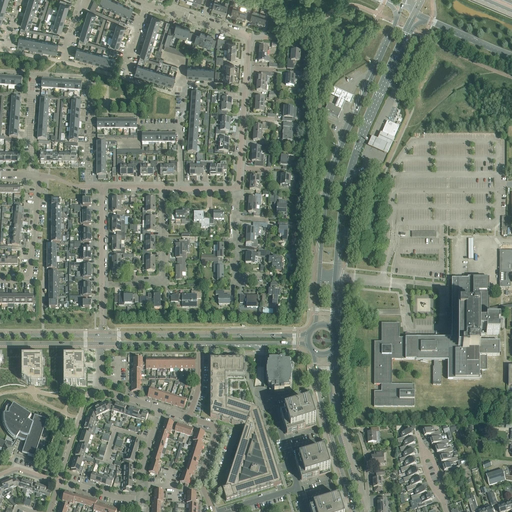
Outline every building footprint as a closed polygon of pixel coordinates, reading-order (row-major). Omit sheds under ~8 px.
[(67,12),(69,6),(68,5),(66,5),(66,2),(60,0),(59,3),(61,4),(59,10),(67,12)] [(111,9),(114,1),(111,0),(107,0),(105,7),(111,9)] [(219,12),(221,4),(217,3),(217,0),(214,0),(212,9),(219,12)] [(35,9),(37,3),(29,1),(27,7),(35,9)] [(117,12),(121,4),(114,1),(111,9),(117,12)] [(225,14),(226,9),(228,3),(226,2),(225,5),(221,4),(219,12),(225,14)] [(123,15),(127,7),(121,4),(117,12),(123,15)] [(238,18),(240,10),(236,9),(237,7),(233,6),(230,15),(238,18)] [(33,16),(35,9),(27,7),(25,13),(33,16)] [(133,10),(133,9),(127,7),(123,15),(129,18),(130,17),(129,17),(132,10),(133,10)] [(244,20),(246,15),(247,11),(244,9),(243,11),(240,10),(238,18),(244,20)] [(65,19),(67,12),(59,10),(57,16),(65,19)] [(95,14),(89,12),(88,12),(85,18),(94,21),(96,14),(95,14)] [(257,24),(259,16),(255,15),(256,13),(252,12),(249,21),(257,24)] [(31,22),(33,16),(25,13),(23,19),(31,22)] [(263,26),(265,21),(267,16),(260,13),(259,16),(257,24),(263,26)] [(63,25),(65,19),(57,16),(55,22),(63,25)] [(152,17),(150,23),(158,26),(160,19),(159,19),(153,17),(152,17)] [(92,28),(94,21),(85,18),(83,25),(92,28)] [(29,29),(31,22),(23,19),(21,26),(22,26),(28,28),(29,29)] [(61,32),(63,25),(55,22),(53,29),(52,29),(51,31),(57,33),(58,30),(60,31),(61,32)] [(156,32),(158,26),(150,23),(148,30),(156,32)] [(90,34),(92,28),(83,25),(81,31),(90,34)] [(123,34),(125,28),(125,27),(124,27),(117,25),(114,32),(123,34)] [(180,37),(183,27),(176,25),(175,27),(170,26),(164,44),(165,44),(168,45),(169,46),(172,38),(174,36),(174,35),(180,37)] [(190,29),(183,27),(180,37),(186,38),(185,41),(187,43),(191,44),(191,43),(194,34),(194,33),(189,32),(190,29)] [(154,39),(156,32),(148,30),(146,36),(154,39)] [(88,40),(90,34),(81,31),(79,38),(80,38),(87,40),(88,40)] [(121,41),(123,34),(114,32),(112,38),(121,41)] [(204,46),(207,36),(204,35),(205,34),(200,32),(199,35),(194,34),(191,43),(193,44),(194,42),(197,43),(197,44),(204,46)] [(207,34),(207,36),(204,46),(210,48),(211,46),(214,47),(216,40),(213,39),(213,38),(211,37),(212,36),(207,34)] [(152,45),(154,39),(146,36),(144,42),(152,45)] [(24,47),(25,39),(19,37),(18,38),(19,38),(17,45),(17,46),(24,47)] [(119,47),(121,41),(112,38),(110,44),(109,44),(108,47),(114,49),(115,46),(118,47),(119,47)] [(30,49),(32,40),(25,39),(24,47),(30,49)] [(227,40),(221,39),(221,42),(225,43),(225,46),(226,46),(228,46),(227,50),(235,51),(236,43),(227,42),(227,40)] [(37,50),(38,41),(32,40),(30,49),(37,50)] [(43,51),(45,42),(38,41),(37,50),(43,51)] [(50,52),(51,43),(45,42),(43,51),(50,52)] [(150,51),(152,45),(144,42),(142,49),(150,51)] [(58,45),(51,43),(50,52),(57,54),(57,53),(58,46),(58,45)] [(81,59),(83,51),(76,49),(76,50),(74,56),(74,57),(81,59)] [(148,58),(150,51),(142,49),(140,55),(141,56),(147,58),(148,58)] [(87,61),(89,52),(83,51),(81,59),(87,61)] [(287,69),(294,70),(294,66),(293,66),(293,61),(300,61),(300,51),(292,51),(291,59),(288,59),(287,69)] [(93,63),(96,54),(89,52),(87,61),(93,63)] [(100,64),(102,56),(96,54),(93,63),(100,64)] [(267,59),(267,55),(259,54),(259,62),(268,63),(269,59),(267,59)] [(106,66),(109,58),(102,56),(100,64),(106,66)] [(115,59),(109,58),(106,66),(113,68),(113,67),(115,60),(115,59)] [(234,65),(226,64),(225,64),(224,68),(226,68),(226,72),(234,73),(234,65)] [(141,76),(143,68),(137,65),(137,66),(135,73),(134,73),(134,74),(141,76)] [(147,78),(150,70),(143,68),(141,76),(147,78)] [(153,80),(156,71),(150,70),(147,78),(153,80)] [(160,82),(162,73),(156,71),(153,80),(160,82)] [(302,73),(290,72),(290,76),(287,76),(286,85),(294,86),(295,76),(302,77),(302,73)] [(166,84),(169,75),(162,73),(160,82),(166,84)] [(271,77),(271,73),(262,73),(261,76),(258,76),(257,83),(267,84),(267,77),(271,77)] [(175,78),(175,77),(169,75),(166,84),(173,86),(173,85),(175,78)] [(266,92),(267,84),(257,83),(257,91),(266,92)] [(353,99),(334,90),(330,97),(338,101),(335,109),(341,112),(345,104),(350,106),(353,99)] [(226,95),(219,95),(218,101),(222,102),(222,105),(231,106),(232,99),(226,99),(226,95)] [(342,109),(328,103),(324,112),(338,118),(342,109)] [(231,112),(231,106),(222,105),(222,109),(218,108),(217,115),(225,115),(225,112),(231,112)] [(288,122),(295,122),(295,118),(293,118),(294,108),(286,108),(285,117),(288,118),(288,122)] [(225,119),(225,115),(217,115),(217,121),(221,122),(221,125),(230,126),(231,119),(225,119)] [(387,122),(382,134),(393,139),(399,127),(387,122)] [(266,127),(274,128),(274,124),(264,123),(264,126),(262,126),(262,127),(254,126),(254,133),(262,134),(262,129),(266,130),(266,127)] [(294,124),(287,123),(286,127),(287,127),(287,130),(284,130),(283,135),(282,141),(293,141),(294,124)] [(230,132),(230,126),(221,125),(220,129),(216,128),(216,135),(224,135),(224,132),(230,132)] [(261,141),(262,134),(254,133),(253,141),(259,141),(259,144),(267,145),(267,142),(261,141)] [(223,139),(224,135),(216,135),(216,141),(219,141),(219,145),(229,146),(229,139),(223,139)] [(395,140),(381,135),(378,141),(372,139),(368,148),(388,156),(395,140)] [(267,149),(267,145),(259,144),(259,148),(253,147),(252,155),(261,155),(261,151),(265,152),(265,149),(267,149)] [(228,152),(229,146),(219,145),(219,149),(215,148),(215,155),(222,155),(222,152),(228,152)] [(47,163),(47,154),(47,151),(41,151),(41,153),(38,152),(38,162),(40,162),(40,163),(41,163),(41,164),(44,164),(44,163),(47,163)] [(264,155),(261,155),(252,155),(252,161),(255,162),(255,167),(263,167),(264,155)] [(294,157),(282,156),(281,166),(286,166),(285,170),(293,171),(293,167),(290,166),(291,161),(294,161),(294,157)] [(127,176),(127,166),(124,166),(124,162),(121,162),(121,160),(117,160),(117,171),(121,171),(121,176),(127,176)] [(134,170),(137,170),(137,162),(131,162),(130,166),(127,166),(127,176),(134,176),(134,170)] [(147,176),(147,166),(144,166),(144,162),(137,162),(137,170),(141,170),(141,176),(147,176)] [(154,170),(157,170),(157,162),(151,162),(151,166),(147,166),(147,176),(154,176),(154,170)] [(167,176),(167,166),(164,166),(164,162),(159,162),(157,162),(157,170),(161,170),(161,176),(167,176)] [(174,171),(177,171),(177,162),(170,162),(170,166),(167,166),(167,176),(174,176),(174,171)] [(197,176),(197,166),(193,166),(193,162),(187,162),(187,171),(190,171),(190,176),(197,176)] [(203,170),(206,170),(206,162),(200,162),(200,166),(197,166),(197,176),(203,176),(203,170)] [(216,176),(217,166),(213,166),(213,162),(206,162),(206,170),(210,170),(210,176),(216,176)] [(227,162),(220,162),(220,166),(217,166),(216,176),(223,176),(223,171),(227,171),(227,162)] [(106,176),(106,169),(97,169),(97,176),(98,176),(98,180),(106,180),(106,176)] [(281,175),(280,185),(290,186),(290,176),(295,177),(295,173),(287,172),(287,176),(281,175)] [(260,184),(261,177),(260,177),(260,176),(271,177),(271,174),(257,173),(257,177),(251,177),(250,183),(260,184)] [(262,195),(260,195),(255,195),(255,198),(249,198),(249,205),(257,206),(257,202),(261,202),(262,195)] [(125,202),(125,201),(125,196),(119,196),(119,199),(113,199),(113,205),(121,205),(121,202),(125,202)] [(74,206),(74,209),(81,209),(81,206),(91,206),(91,203),(92,203),(92,200),(80,200),(80,206),(74,206)] [(277,213),(286,214),(287,202),(278,202),(277,213)] [(121,209),(121,205),(113,205),(113,212),(118,212),(118,215),(125,215),(125,209),(121,209)] [(155,212),(155,206),(147,205),(147,209),(143,209),(143,215),(149,215),(149,212),(155,212)] [(257,209),(257,206),(249,205),(248,213),(254,213),(254,217),(260,217),(260,210),(257,209)] [(81,212),(81,209),(74,209),(74,212),(80,212),(80,218),(92,218),(92,215),(91,215),(91,212),(81,212)] [(190,216),(190,214),(190,209),(182,209),(182,213),(176,213),(176,214),(171,214),(171,222),(176,222),(176,225),(190,225),(190,221),(186,221),(186,216),(190,216)] [(194,212),(194,217),(194,221),(199,221),(199,224),(201,224),(201,227),(207,227),(207,238),(210,238),(210,227),(210,224),(210,219),(204,219),(204,212),(194,212)] [(224,220),(224,217),(224,212),(214,212),(214,215),(210,215),(210,219),(210,224),(215,224),(215,220),(224,220)] [(125,225),(125,215),(118,215),(118,218),(113,218),(113,225),(121,225),(125,225)] [(149,218),(149,215),(143,215),(143,225),(147,225),(155,225),(155,218),(149,218)] [(259,233),(259,228),(260,223),(253,223),(253,229),(247,228),(246,236),(255,236),(255,233),(259,233)] [(283,241),(287,241),(288,223),(279,223),(278,237),(283,237),(283,241)] [(121,229),(121,225),(113,225),(113,232),(118,232),(118,235),(125,235),(125,229),(121,229)] [(155,232),(155,225),(147,225),(147,229),(143,229),(143,235),(149,235),(149,232),(155,232)] [(125,241),(125,235),(118,235),(118,238),(113,238),(113,245),(121,245),(124,245),(124,241),(125,241)] [(149,238),(149,235),(143,235),(143,241),(147,241),(147,245),(155,245),(155,238),(149,238)] [(92,239),(92,236),(80,236),(80,242),(74,242),(74,245),(81,245),(81,242),(91,242),(91,239),(92,239)] [(254,240),(255,236),(246,236),(246,243),(252,244),(251,247),(258,248),(258,243),(258,241),(254,240)] [(189,241),(184,241),(179,241),(179,244),(176,244),(176,249),(176,258),(179,258),(179,262),(186,262),(186,252),(187,252),(187,246),(189,246),(189,241)] [(224,244),(219,244),(217,244),(217,246),(214,246),(214,256),(211,256),(211,258),(201,258),(201,262),(214,262),(221,262),(221,258),(223,258),(224,244)] [(92,254),(92,251),(91,251),(91,248),(81,248),(81,245),(74,245),(74,248),(81,248),(81,254),(91,254),(92,254)] [(121,248),(121,245),(113,245),(113,252),(119,252),(119,255),(123,255),(125,255),(125,248),(121,248)] [(155,252),(155,245),(147,245),(144,245),(144,249),(143,249),(143,255),(149,255),(149,252),(155,252)] [(246,253),(246,263),(255,264),(255,257),(264,258),(265,250),(259,250),(258,254),(246,253)] [(511,250),(500,251),(500,288),(510,288),(510,271),(511,270),(511,250)] [(149,258),(149,255),(143,255),(143,265),(147,265),(155,265),(155,258),(149,258)] [(269,257),(269,264),(272,264),(272,267),(275,268),(275,271),(281,272),(282,268),(283,268),(283,264),(280,264),(280,257),(273,256),(273,258),(269,257)] [(186,273),(186,262),(179,262),(179,265),(178,265),(178,267),(176,267),(176,281),(182,281),(182,273),(186,273)] [(221,267),(221,262),(214,262),(214,273),(217,273),(217,281),(224,281),(224,276),(223,276),(223,267),(221,267)] [(74,267),(81,267),(81,272),(92,272),(92,269),(91,269),(91,266),(81,266),(81,263),(74,263),(74,267)] [(123,265),(113,265),(112,265),(112,269),(113,269),(113,275),(117,275),(121,275),(121,268),(125,268),(125,265),(123,265)] [(500,356),(500,345),(500,341),(479,341),(479,335),(500,335),(500,329),(498,329),(498,325),(500,325),(500,320),(486,320),(486,313),(487,313),(487,279),(452,279),(452,309),(453,309),(453,313),(448,313),(448,316),(453,316),(453,325),(450,325),(448,330),(452,331),(452,336),(452,338),(399,338),(399,323),(382,323),(382,342),(374,342),(374,385),(382,385),(382,392),(374,392),(374,407),(415,407),(415,385),(392,384),(392,360),(434,360),(434,364),(425,364),(425,367),(422,367),(422,377),(416,377),(416,385),(428,385),(428,367),(433,367),(433,385),(441,385),(441,363),(439,363),(439,360),(449,360),(449,379),(479,379),(479,371),(487,371),(487,356),(500,356)] [(265,304),(266,295),(262,294),(262,307),(275,308),(276,303),(278,303),(278,295),(280,295),(280,290),(277,289),(277,282),(272,282),(272,285),(271,285),(270,290),(269,290),(268,296),(273,297),(272,305),(265,304)] [(36,295),(33,296),(29,296),(29,291),(27,291),(27,305),(36,304),(36,302),(36,295)] [(201,299),(201,296),(201,291),(191,291),(191,296),(183,296),(183,295),(175,295),(171,298),(171,302),(182,302),(182,307),(197,307),(197,299),(201,299)] [(216,291),(216,296),(219,296),(219,305),(230,305),(230,300),(230,295),(224,295),(224,291),(216,291)] [(119,306),(124,306),(125,306),(125,304),(133,304),(133,299),(135,299),(135,303),(139,303),(139,297),(137,297),(137,294),(134,294),(134,295),(133,295),(133,294),(124,295),(119,295),(119,306)] [(161,309),(161,299),(161,294),(148,294),(148,299),(143,299),(143,297),(140,297),(140,304),(154,304),(154,309),(161,309)] [(240,296),(240,301),(240,303),(247,303),(247,308),(258,308),(258,296),(244,296),(240,296)] [(81,302),(81,299),(75,299),(74,299),(74,303),(81,303),(81,309),(91,309),(91,302),(81,302)] [(0,357),(0,378),(20,379),(21,380),(30,385),(32,386),(35,386),(43,386),(43,379),(64,379),(64,386),(85,386),(85,370),(85,369),(85,363),(85,357),(0,357)] [(143,362),(143,359),(134,359),(134,364),(132,364),(132,365),(134,365),(134,369),(140,369),(140,370),(145,370),(145,367),(146,367),(146,362),(143,362)] [(210,406),(212,406),(227,406),(227,401),(227,377),(246,377),(246,371),(244,371),(244,360),(210,360),(210,406)] [(291,374),(291,370),(293,370),(294,368),(294,363),(293,362),(285,362),(285,361),(285,360),(284,360),(280,360),(280,363),(278,363),(278,360),(268,360),(268,365),(269,365),(269,367),(267,367),(267,371),(268,371),(268,376),(267,376),(267,381),(269,381),(269,383),(268,383),(268,387),(271,387),(271,389),(270,389),(270,392),(278,392),(278,394),(291,394),(291,389),(290,389),(290,385),(289,385),(289,383),(291,383),(291,379),(290,379),(290,374),(291,374)] [(316,424),(315,423),(308,400),(305,391),(294,394),(291,394),(278,394),(269,394),(264,390),(264,388),(255,388),(254,395),(268,409),(271,408),(275,407),(278,406),(280,413),(286,433),(295,460),(295,462),(301,479),(303,487),(308,502),(310,509),(310,511),(342,511),(338,497),(330,471),(323,447),(317,430),(316,424)] [(187,400),(181,398),(178,407),(184,409),(187,400)] [(212,409),(210,409),(210,417),(219,420),(220,418),(222,419),(222,421),(229,423),(230,421),(232,422),(232,424),(239,426),(240,424),(242,425),(242,427),(246,428),(233,470),(231,469),(230,470),(229,470),(228,471),(228,473),(228,474),(228,475),(229,476),(230,477),(226,489),(223,490),(226,502),(281,485),(277,472),(276,473),(275,470),(277,469),(271,452),(270,453),(269,450),(270,449),(268,442),(267,443),(266,440),(267,439),(265,432),(264,433),(263,430),(264,430),(262,423),(260,423),(260,420),(261,420),(259,411),(255,409),(254,411),(251,410),(252,409),(245,406),(244,408),(242,407),(242,405),(235,403),(234,405),(232,404),(232,402),(227,401),(227,406),(212,406),(212,409)] [(112,411),(114,404),(108,402),(105,403),(106,405),(105,405),(104,404),(99,406),(103,413),(109,410),(112,411)] [(119,413),(121,405),(116,404),(116,405),(114,405),(115,404),(114,404),(112,411),(111,414),(113,415),(114,412),(119,413)] [(28,455),(35,458),(35,457),(34,457),(48,416),(41,414),(39,418),(35,416),(32,424),(28,421),(32,416),(14,405),(11,410),(8,408),(7,410),(7,412),(7,414),(5,414),(4,417),(5,420),(5,424),(6,427),(8,430),(9,432),(11,435),(14,437),(16,439),(13,445),(12,444),(13,442),(6,440),(5,442),(0,440),(0,448),(4,449),(2,454),(11,457),(14,448),(13,448),(19,438),(20,439),(20,441),(23,441),(23,440),(27,441),(23,453),(22,453),(28,455)] [(125,419),(128,409),(126,409),(126,407),(121,405),(119,413),(124,415),(123,418),(125,419)] [(97,417),(103,413),(99,406),(94,409),(95,410),(94,411),(93,410),(90,411),(88,417),(96,419),(97,417)] [(132,418),(135,410),(130,408),(129,410),(128,409),(125,419),(127,419),(128,416),(132,418)] [(140,411),(135,410),(132,418),(137,419),(136,422),(138,423),(141,414),(139,413),(140,411)] [(146,422),(148,414),(143,412),(142,414),(141,414),(138,423),(140,423),(141,420),(146,422)] [(99,420),(96,419),(88,417),(89,418),(89,419),(87,419),(86,424),(94,426),(95,421),(98,422),(99,420)] [(173,427),(174,423),(165,421),(164,425),(163,425),(162,426),(174,429),(175,427),(173,427)] [(181,433),(183,425),(178,423),(175,432),(181,433)] [(94,426),(86,424),(84,429),(86,430),(85,431),(94,434),(95,432),(92,431),(94,426)] [(174,431),(174,429),(162,426),(163,427),(162,431),(168,433),(171,434),(172,431),(174,431)] [(441,435),(440,431),(435,433),(433,427),(429,429),(428,427),(425,428),(425,430),(423,431),(424,436),(431,434),(432,438),(441,435)] [(379,428),(376,428),(371,428),(371,432),(367,432),(368,443),(376,443),(376,432),(379,432),(379,428)] [(398,443),(403,442),(407,440),(406,437),(413,435),(411,430),(409,430),(408,429),(404,430),(405,432),(400,433),(402,438),(397,439),(398,443)] [(167,438),(168,433),(162,431),(160,430),(158,436),(167,438)] [(205,433),(196,430),(195,434),(193,433),(192,435),(205,439),(205,438),(203,438),(205,433)] [(94,436),(94,434),(85,431),(85,433),(83,432),(81,437),(89,440),(91,435),(94,436)] [(205,439),(192,435),(192,437),(194,438),(193,441),(195,442),(202,444),(203,439),(204,440),(205,439)] [(438,443),(439,446),(446,444),(446,445),(448,444),(447,440),(442,441),(441,436),(430,439),(432,445),(438,443)] [(89,440),(81,437),(80,442),(81,443),(81,444),(90,447),(91,445),(88,444),(89,440)] [(133,439),(134,438),(129,437),(128,440),(131,441),(130,444),(139,447),(140,441),(133,439)] [(414,438),(407,440),(403,442),(405,447),(400,448),(401,452),(410,449),(409,446),(415,444),(414,438)] [(90,449),(90,447),(81,444),(80,446),(79,446),(77,451),(85,453),(87,448),(90,449)] [(447,449),(446,445),(446,444),(439,446),(435,448),(437,453),(443,451),(445,454),(453,452),(452,448),(447,449)] [(137,452),(129,449),(126,448),(124,453),(127,454),(135,457),(137,452)] [(401,463),(404,462),(409,460),(408,457),(415,455),(413,449),(403,453),(404,458),(399,459),(401,463)] [(85,453),(77,451),(75,456),(77,456),(77,458),(86,461),(87,459),(84,458),(85,453)] [(199,460),(201,454),(192,452),(190,457),(199,460)] [(383,452),(379,452),(374,453),(375,457),(372,457),(372,465),(384,464),(383,452)] [(134,463),(135,457),(127,454),(125,460),(123,459),(122,463),(124,463),(129,464),(133,464),(133,462),(134,463)] [(448,460),(449,464),(453,463),(458,461),(457,457),(452,459),(450,454),(440,457),(441,462),(448,460)] [(85,463),(86,461),(77,458),(76,460),(74,459),(73,464),(81,467),(82,462),(85,463)] [(414,459),(409,460),(404,462),(405,467),(401,469),(402,473),(411,470),(409,466),(416,464),(414,459)] [(492,466),(490,461),(482,464),(484,469),(492,466)] [(133,466),(133,464),(129,464),(124,463),(124,466),(124,472),(133,472),(133,466)] [(455,468),(453,463),(449,464),(442,466),(444,471),(451,469),(452,473),(461,470),(459,466),(455,468)] [(84,468),(81,467),(73,464),(71,469),(73,470),(72,471),(82,474),(82,472),(84,468)] [(161,473),(161,470),(149,467),(149,468),(150,468),(149,473),(157,475),(158,472),(161,473)] [(194,476),(196,470),(187,467),(186,472),(185,473),(192,475),(194,476)] [(405,483),(410,481),(409,481),(413,480),(412,476),(419,474),(417,469),(406,472),(408,477),(403,479),(405,483)] [(511,476),(504,476),(502,470),(486,475),(489,486),(505,480),(506,481),(511,481),(511,476)] [(96,482),(98,474),(93,472),(90,481),(96,482)] [(190,479),(192,475),(185,473),(186,472),(183,472),(182,475),(180,474),(180,476),(192,480),(190,479)] [(106,486),(109,477),(109,475),(104,474),(104,475),(101,484),(106,486)] [(191,481),(192,480),(180,476),(179,478),(181,479),(180,483),(185,484),(185,486),(187,487),(188,485),(190,480),(191,481)] [(114,479),(109,477),(106,486),(111,487),(114,479)] [(381,478),(378,478),(373,479),(374,488),(375,492),(381,492),(381,487),(381,478)] [(420,478),(413,480),(409,481),(410,481),(411,486),(406,487),(408,491),(416,489),(415,485),(422,483),(420,478)] [(19,487),(21,480),(16,479),(12,481),(11,479),(6,482),(11,492),(12,495),(14,494),(12,492),(13,491),(12,489),(16,487),(19,487)] [(24,493),(28,482),(23,480),(22,481),(21,480),(19,487),(23,489),(22,492),(24,493)] [(11,492),(6,482),(1,484),(2,485),(0,485),(0,493),(2,494),(4,497),(11,492)] [(32,492),(34,485),(33,484),(33,483),(28,482),(24,493),(26,493),(27,490),(32,492)] [(132,489),(132,483),(123,483),(123,492),(129,492),(129,488),(132,489)] [(38,497),(41,486),(36,484),(36,485),(34,485),(32,492),(37,493),(36,496),(38,497)] [(46,490),(46,489),(47,488),(41,486),(38,497),(40,498),(41,495),(50,498),(51,492),(46,490)] [(412,501),(420,498),(421,498),(420,494),(427,492),(425,487),(414,490),(416,495),(411,497),(412,501)] [(73,502),(75,496),(71,494),(72,493),(70,493),(70,494),(65,492),(62,501),(66,502),(65,504),(69,506),(70,504),(73,505),(74,502),(73,502)] [(431,495),(421,498),(420,498),(422,503),(417,505),(418,509),(427,506),(426,502),(432,500),(431,495)] [(95,509),(97,502),(97,501),(97,500),(92,498),(89,507),(94,509),(95,509)] [(387,498),(383,498),(378,498),(378,502),(377,502),(377,511),(386,511),(386,509),(387,509),(387,498)] [(504,511),(507,511),(504,503),(500,504),(501,506),(498,507),(499,511),(504,511)]
